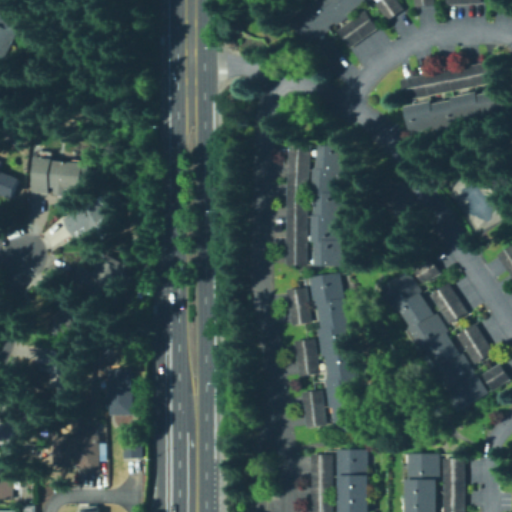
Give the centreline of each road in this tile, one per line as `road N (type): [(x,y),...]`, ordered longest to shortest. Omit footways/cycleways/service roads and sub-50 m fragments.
road 1 (residential): [(276,77),(261,274),(286,511),(260,499),(260,459),(279,426)]
road 2 (residential): [(190,59),(224,60),(348,104),(389,136),(511,323)]
road 3 (primary): [(192,405),(204,372),(204,104),(190,59)]
road 4 (primary): [(190,59),(176,105),(176,331)]
road 5 (residential): [(348,104),(369,73),(405,46),(439,32),(511,30)]
